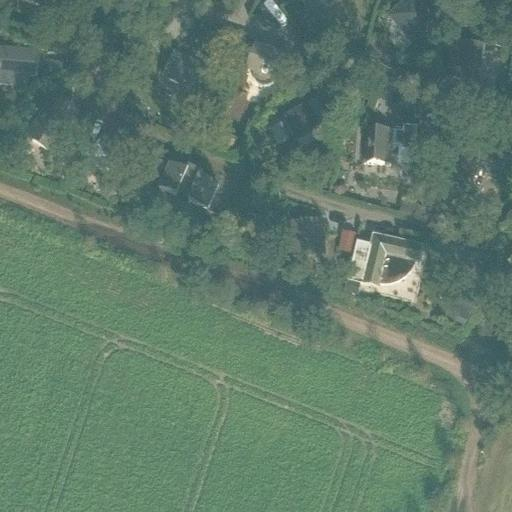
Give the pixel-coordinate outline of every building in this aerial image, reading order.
[(15,0),(68,19),(75,0),(15,0)] [(431,20),(412,0),(408,0),(389,18),(409,40),(431,20)] [(441,37),(434,29),(421,41),(429,49),(441,37)] [(218,43),(231,48),(248,54),(252,43),(223,32),(218,43)] [(506,43),(501,37),(491,45),(496,52),(501,58),(511,50),(506,43)] [(476,84),(479,71),(474,70),(479,47),(455,42),(447,79),(476,84)] [(248,72),(251,73),(252,80),(253,85),(256,87),(259,88),(262,89),(265,89),(268,88),(271,86),(274,84),(275,82),(282,84),(290,61),(256,49),(248,72)] [(36,76),(38,54),(0,51),(0,86),(27,89),(28,75),(36,76)] [(164,79),(192,91),(201,95),(211,72),(175,56),(164,79)] [(26,140),(31,144),(48,155),(74,116),(52,101),(26,140)] [(305,105),(281,121),(294,143),(320,128),(305,105)] [(368,131),(366,166),(390,167),(391,151),(415,152),(417,128),(403,127),(402,133),(368,131)] [(108,196),(115,196),(121,191),(120,183),(115,178),(128,166),(115,153),(120,148),(120,141),(115,135),(107,135),(102,141),(86,157),(95,166),(106,177),(107,179),(102,184),(102,191),(108,196)] [(448,176),(447,181),(469,189),(474,174),(474,175),(476,170),(485,173),(484,176),(497,181),(506,158),(492,154),(490,160),(480,157),(481,156),(473,153),(473,154),(458,148),(456,155),(448,176)] [(334,167),(333,152),(315,153),(316,168),(334,167)] [(154,159),(147,173),(158,178),(164,164),(154,159)] [(169,165),(157,190),(207,213),(219,187),(200,179),(202,175),(188,169),(187,173),(169,165)] [(335,187),(333,192),(335,197),(340,198),(345,196),(347,191),(344,187),(339,185),(335,187)] [(225,232),(228,221),(218,218),(215,229),(225,232)] [(290,226),(292,246),(293,257),(323,254),(320,223),(290,226)] [(418,266),(422,248),(371,236),(360,286),(378,291),(379,288),(384,289),(389,288),(394,287),(399,285),(403,282),(407,279),(410,275),(413,270),(415,265),(418,266)] [(346,296),(358,300),(360,290),(348,287),(346,296)] [(462,335),(472,318),(454,308),(444,325),(462,335)]
